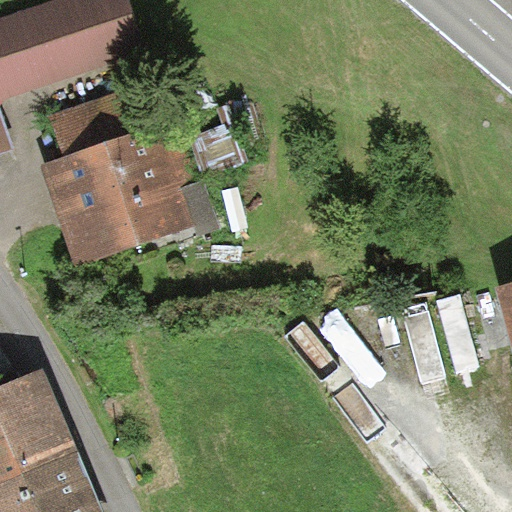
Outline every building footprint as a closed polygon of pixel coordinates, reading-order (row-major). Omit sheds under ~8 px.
[(114,0),(50,0),(0,18),(0,107),(136,59),(114,0)] [(49,119),(64,160),(135,135),(120,94),(49,119)] [(0,161),(15,156),(0,111),(0,161)] [(64,160),(43,167),(78,271),(193,232),(196,240),(225,230),(187,119),(135,135),(64,160)] [(511,285),(497,290),(511,342),(511,285)] [(44,374),(0,392),(0,486),(79,453),(44,374)] [(104,511),(79,453),(0,486),(0,511),(104,511)]
